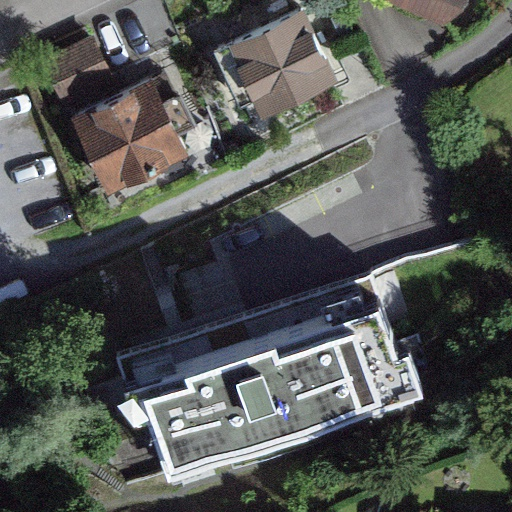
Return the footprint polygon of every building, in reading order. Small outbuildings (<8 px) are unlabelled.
[(439,0),(462,9),(465,0),(439,0)] [(345,79),(308,1),(225,41),(262,118),(345,79)] [(94,28),(43,49),(57,78),(105,60),(94,28)] [(183,154),(143,74),(59,116),(99,196),(183,154)] [(340,292),(100,375),(138,485),(222,456),(234,472),(345,433),(340,418),(417,392),(401,346),(491,315),(460,225),(332,269),(340,292)]
